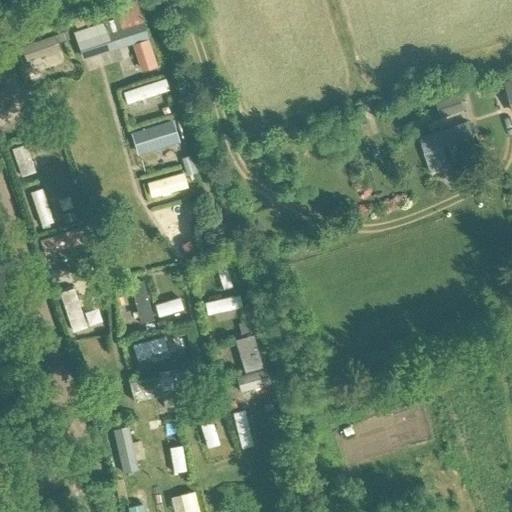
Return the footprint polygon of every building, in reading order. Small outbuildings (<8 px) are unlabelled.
[(82,57),(146,36),(134,1),(113,7),(117,17),(74,32),(82,57)] [(108,7),(84,16),(87,25),(112,15),(108,7)] [(20,47),(25,61),(59,50),(53,35),(20,47)] [(124,111),(166,96),(161,82),(119,97),(124,111)] [(436,102),(441,118),(465,110),(459,94),(436,102)] [(363,140),(375,136),(370,122),(358,126),(363,140)] [(468,122),(421,138),(432,171),(450,165),(443,147),(473,137),(468,122)] [(18,184),(32,179),(22,149),(8,153),(18,184)] [(190,155),(181,158),(186,174),(195,171),(190,155)] [(147,206),(186,195),(181,177),(142,188),(147,206)] [(218,296),(228,294),(224,267),(213,268),(218,296)] [(127,289),(136,339),(152,336),(143,286),(127,289)] [(209,306),(211,320),(239,315),(237,301),(209,306)] [(234,340),(244,373),(262,368),(253,335),(234,340)] [(134,368),(163,357),(158,342),(128,352),(134,368)] [(87,382),(98,377),(88,353),(78,357),(87,382)] [(158,371),(164,407),(178,404),(175,387),(179,386),(176,368),(158,371)] [(129,382),(133,401),(162,394),(158,376),(129,382)] [(273,402),(262,405),(264,415),(275,412),(273,402)] [(241,416),(228,420),(239,457),(251,453),(241,416)] [(117,478),(131,474),(122,437),(108,440),(117,478)] [(165,454),(166,481),(178,481),(177,454),(165,454)]
